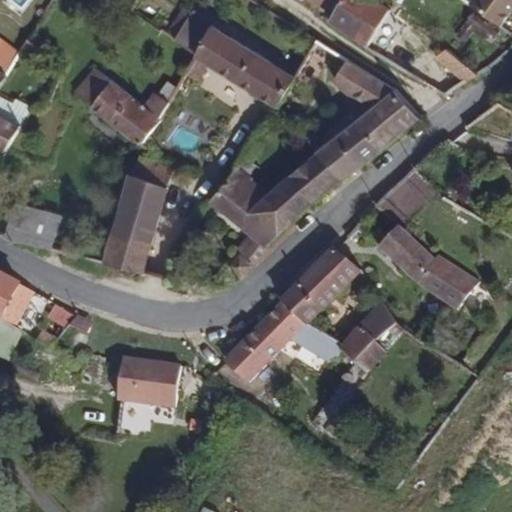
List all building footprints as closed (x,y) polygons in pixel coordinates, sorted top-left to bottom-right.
[(195,16),(173,0),(140,0),(133,12),(176,43),(195,16)] [(330,0),(309,0),(307,4),(324,13),(330,0)] [(371,44),(390,16),(363,0),(347,0),(332,24),(369,47),(367,51),(374,56),(379,49),(371,44)] [(499,30),(511,13),(511,0),(477,0),(471,9),(499,30)] [(197,58),(213,29),(195,16),(176,43),(197,58)] [(277,116),(317,54),(299,42),(276,76),(232,43),(240,32),(222,18),(213,29),(197,58),(186,79),(198,87),(211,69),(277,116)] [(51,57),(31,42),(25,53),(44,65),(51,57)] [(449,100),(478,78),(445,51),(431,42),(426,50),(439,59),(421,84),(449,100)] [(0,93),(19,63),(0,50),(0,93)] [(151,112),(83,60),(63,88),(143,151),(164,124),(164,116),(169,109),(159,102),(151,112)] [(355,174),(421,120),(400,96),(353,69),(339,89),(377,115),(334,150),(355,174)] [(0,147),(12,155),(26,127),(0,111),(0,147)] [(181,181),(203,154),(164,124),(143,151),(181,181)] [(319,201),(344,182),(322,159),(316,163),(270,126),(251,156),(272,170),(264,178),(245,165),(234,181),(295,226),(319,201)] [(445,200),(479,167),(448,144),(415,173),(445,200)] [(355,174),(334,150),(322,159),(344,182),(355,174)] [(449,204),(445,200),(415,173),(374,209),(403,228),(412,237),(449,204)] [(142,278),(171,194),(130,179),(101,267),(142,278)] [(295,226),(234,181),(216,209),(270,250),(295,226)] [(48,253),(58,220),(15,210),(5,241),(11,243),(48,253)] [(481,286),(435,254),(430,255),(412,237),(403,228),(377,254),(418,285),(461,312),(481,286)] [(320,319),(361,279),(332,252),(283,305),(310,328),(320,319)] [(241,283),(253,268),(244,262),(233,277),(234,279),(241,283)] [(183,288),(185,271),(176,268),(172,286),(183,288)] [(0,316),(17,286),(0,277),(0,316)] [(245,388),(310,328),(283,305),(223,369),(245,388)] [(377,368),(407,335),(386,310),(353,348),(342,340),(334,348),(367,377),(377,368)] [(86,336),(92,326),(78,318),(72,328),(86,336)] [(342,340),(320,319),(310,328),(334,348),(342,340)] [(0,321),(0,354),(10,358),(22,331),(0,321)] [(139,411),(143,368),(121,365),(115,408),(139,411)] [(172,419),(179,376),(174,372),(143,368),(139,411),(172,419)] [(374,382),(383,373),(377,368),(367,377),(374,382)] [(195,511),(217,511),(200,503),(195,511)]
